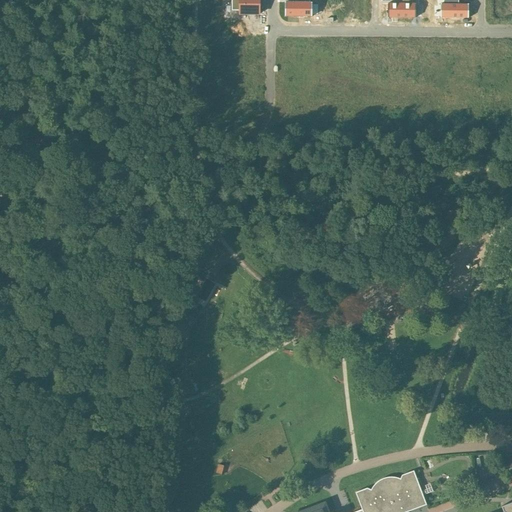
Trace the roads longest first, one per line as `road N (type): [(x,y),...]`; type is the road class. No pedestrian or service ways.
road 1 (track): [(459,316),(405,309),(342,325),(321,318),(267,287),(192,183),(154,303),(136,511)]
road 2 (track): [(26,465),(72,411),(186,403),(356,301),(382,276),(452,170)]
road 3 (track): [(511,168),(0,193)]
road 4 (track): [(511,191),(459,316),(421,451)]
road 5 (residential): [(273,511),(356,466),(437,449),(511,447)]
road 6 (track): [(202,182),(196,0)]
road 7 (track): [(342,325),(356,466)]
